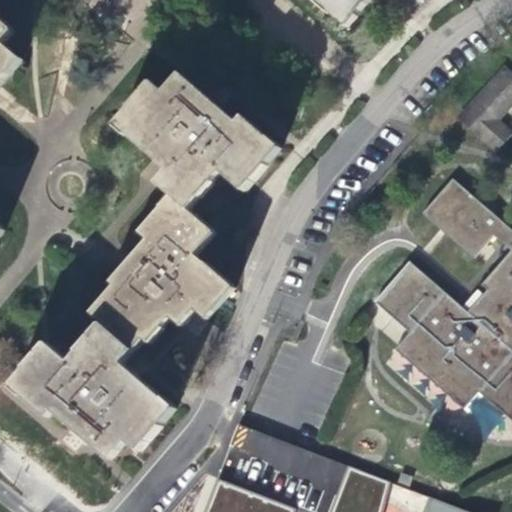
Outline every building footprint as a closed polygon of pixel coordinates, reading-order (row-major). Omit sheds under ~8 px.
[(0,0),(0,230),(3,225),(0,222),(0,84),(26,67),(0,27),(0,0)] [(511,105),(511,74),(508,71),(505,69),(460,119),(496,152),(511,136),(497,122),(510,108),(511,105)] [(140,176),(164,191),(63,356),(34,338),(2,389),(115,459),(124,445),(143,457),(175,404),(107,362),(153,339),(166,319),(181,328),(192,311),(209,322),(228,292),(231,294),(237,285),(194,259),(213,228),(188,212),(218,163),(229,186),(250,199),(284,144),(233,113),(234,113),(172,75),(154,84),(140,76),(108,128),(153,155),(140,176)] [(511,233),(451,181),(421,215),(472,260),(492,237),(509,252),(480,285),(486,290),(476,302),(466,313),(409,264),(392,283),(374,303),(409,334),(394,350),(462,411),(478,393),(511,422),(511,233)] [(316,482),(325,460),(253,431),(244,453),(316,482)] [(466,511),(349,466),(331,511),(292,511),(294,509),(235,485),(218,479),(204,511),(466,511)]
